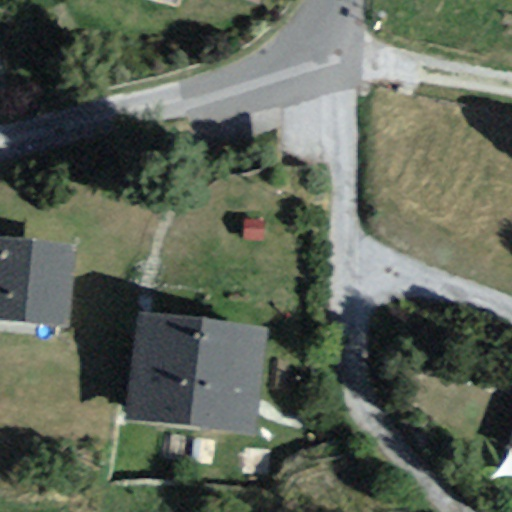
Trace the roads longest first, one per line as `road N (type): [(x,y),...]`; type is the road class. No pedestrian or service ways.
road 1 (residential): [(341,48),(352,404),(446,511)]
road 2 (residential): [(340,12),(193,113),(0,157)]
road 3 (residential): [(341,48),(511,94)]
